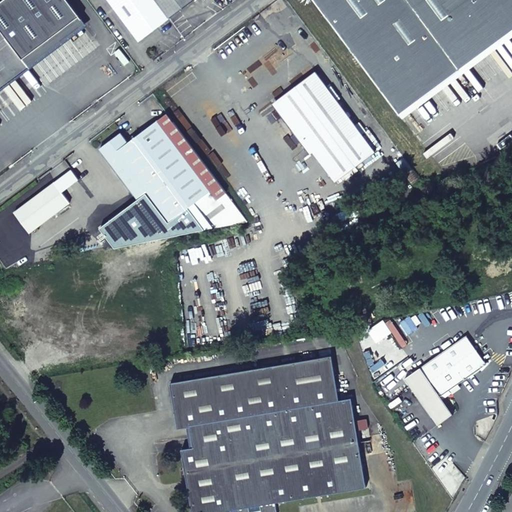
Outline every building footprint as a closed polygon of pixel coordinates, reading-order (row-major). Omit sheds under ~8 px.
[(70,0),(0,0),(0,78),(83,17),(70,0)] [(193,0),(109,0),(140,40),(193,0)] [(511,0),(314,0),(400,114),(511,30),(511,0)] [(316,71),(276,100),(313,149),(337,180),(376,151),(316,71)] [(313,149),(276,100),(274,102),(311,152),(313,149)] [(196,213),(227,190),(225,188),(168,111),(157,119),(128,141),(121,131),(100,146),(138,198),(148,190),(162,210),(164,212),(170,220),(180,212),(190,205),(196,212),(196,213)] [(12,208),(27,228),(67,199),(52,178),(12,208)] [(227,190),(196,213),(205,226),(247,217),(227,190)] [(183,216),(196,213),(196,212),(190,205),(180,212),(183,216)] [(449,390),(486,363),(467,335),(415,371),(413,368),(406,373),(408,376),(405,378),(437,425),(453,414),(443,399),(451,393),(449,390)] [(333,356),(170,382),(177,427),(189,425),(192,446),(181,448),(190,511),(210,511),(229,509),(229,511),(231,511),(235,511),(276,511),(274,502),(367,487),(352,397),(340,399),(333,356)]
